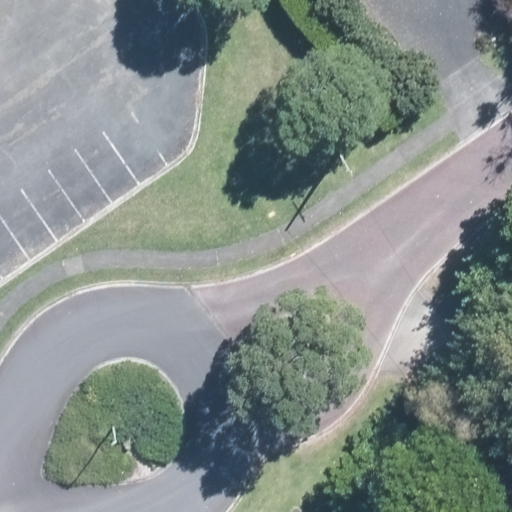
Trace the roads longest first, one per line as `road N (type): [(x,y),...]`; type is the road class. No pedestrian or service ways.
road 1 (residential): [(364,273),(345,383),(311,417),(230,438)]
road 2 (residential): [(0,459),(18,380),(42,349),(75,328),(113,320),(152,325)]
road 3 (residential): [(152,325),(364,273)]
road 4 (residential): [(364,273),(511,168)]
road 5 (residential): [(152,325),(186,343),(213,371),(230,438)]
